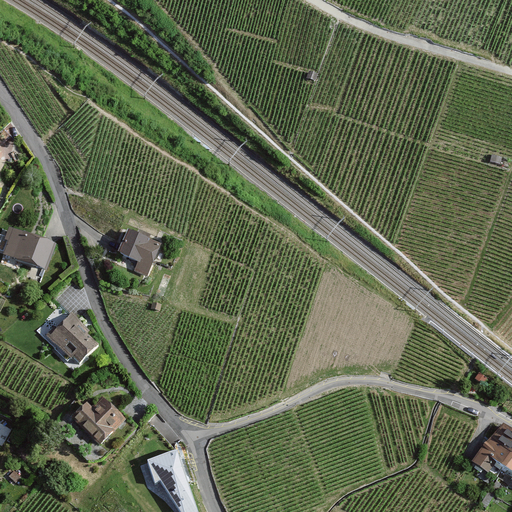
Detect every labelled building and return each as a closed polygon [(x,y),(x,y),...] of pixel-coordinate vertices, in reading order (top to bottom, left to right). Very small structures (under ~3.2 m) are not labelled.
[(151,238),(130,228),(119,252),(141,262),(136,272),(147,277),(161,245),(150,240),(151,238)] [(55,246),(14,232),(6,254),(47,268),(55,246)] [(87,328),(72,314),(51,335),(79,362),(98,343),(85,331),(87,328)] [(126,419),(104,398),(93,410),(87,404),(74,418),(102,445),(126,419)] [(511,429),(504,423),(475,462),(490,473),(499,460),(511,469),(511,429)] [(148,460),(155,483),(162,481),(181,511),(198,511),(177,449),(148,460)] [(14,473),(8,478),(16,486),(21,481),(14,473)]
